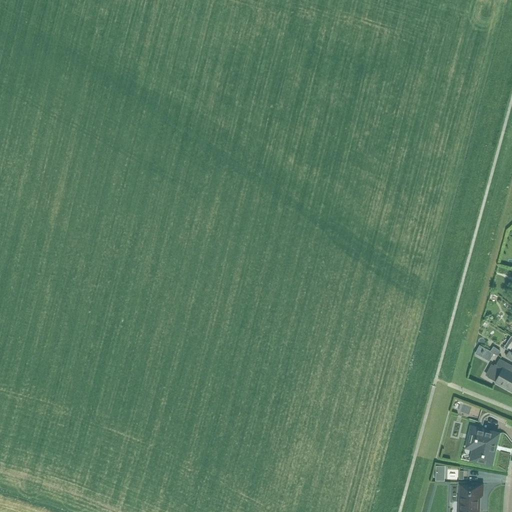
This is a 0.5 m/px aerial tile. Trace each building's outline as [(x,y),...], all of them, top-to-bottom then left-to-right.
[(490,296),(486,311),(493,312),(497,298),(490,296)] [(511,336),(510,336),(503,347),(509,350),(505,356),(511,360),(511,336)] [(474,353),(479,356),(483,348),(479,345),(474,353)] [(511,373),(508,372),(511,366),(499,359),(495,365),(494,364),(487,377),(509,389),(509,391),(510,391),(511,391),(511,373)] [(471,429),(467,444),(474,446),(471,459),(490,464),(496,437),(481,433),(482,430),(474,429),(474,430),(471,429)] [(459,511),(477,511),(477,507),(475,505),(476,501),(481,496),(481,484),(471,483),(471,486),(460,485),(459,511)]
